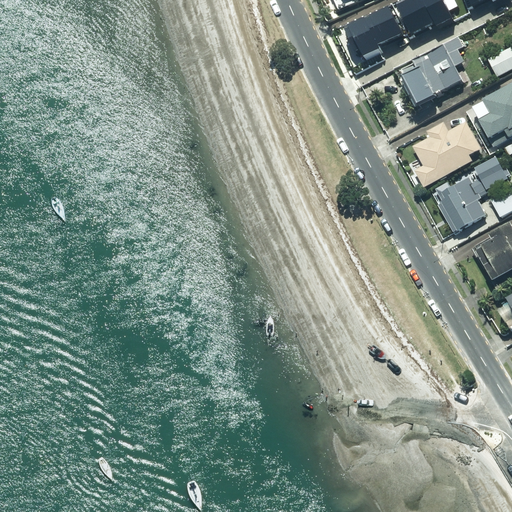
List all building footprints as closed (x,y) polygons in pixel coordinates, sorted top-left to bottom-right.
[(448,0),(415,0),(399,9),(413,35),(439,21),(442,27),(458,19),(448,0)] [(393,10),(349,31),(360,55),(366,52),(369,59),(384,52),(381,46),(405,34),(393,10)] [(420,75),(404,83),(418,112),(439,101),(437,99),(465,85),(458,70),(469,65),(457,42),(415,63),(420,75)] [(511,74),(511,48),(486,62),(497,82),(511,74)] [(511,91),(504,96),(503,93),(479,107),(487,121),(478,126),(494,154),(511,143),(511,91)] [(422,192),(471,164),(468,159),(482,152),(466,126),(450,135),(445,126),(427,136),(429,139),(412,149),(424,169),(412,175),(422,192)] [(450,181),(434,190),(457,232),(489,214),(480,198),(487,195),(485,191),(511,176),(511,173),(501,155),(478,168),(482,176),(474,181),(471,175),(452,185),(450,181)] [(511,211),(511,186),(493,197),(504,216),(511,211)] [(511,273),(511,234),(509,228),(487,240),(490,245),(473,255),(489,286),(511,273)] [(511,300),(509,302),(511,307),(511,309),(503,315),(511,329),(511,300)]
